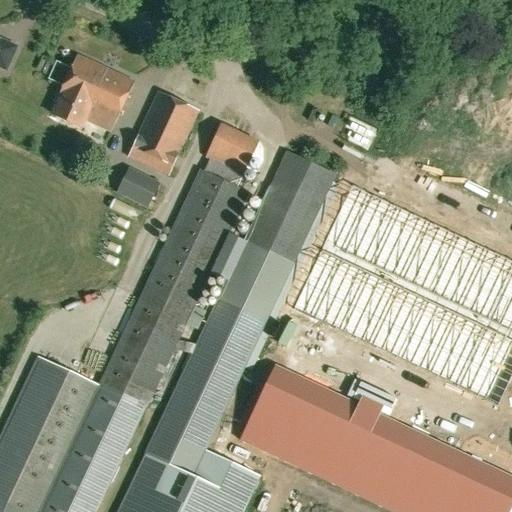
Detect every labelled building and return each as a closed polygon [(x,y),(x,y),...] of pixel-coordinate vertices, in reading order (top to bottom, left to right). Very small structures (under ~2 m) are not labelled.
[(0,66),(6,69),(16,47),(0,40),(0,66)] [(114,126),(134,82),(78,56),(58,99),(59,100),(53,115),(81,128),(85,120),(104,129),(107,122),(114,126)] [(166,180),(197,112),(157,93),(125,162),(138,168),(141,163),(155,170),(153,174),(166,180)] [(39,358),(0,439),(0,501),(22,511),(96,511),(173,349),(193,354),(118,511),(243,511),(260,477),(253,473),(204,450),(243,367),(249,368),(251,369),(266,337),(274,340),(282,323),(274,319),(337,185),(330,182),(334,175),(288,153),(246,243),(230,236),(213,273),(228,280),(197,346),(177,341),(185,325),(197,331),(206,312),(193,306),(247,193),(236,188),(243,174),(244,173),(255,178),(266,154),(255,148),(258,141),(221,123),(205,157),(209,159),(203,173),(200,171),(99,387),(39,358)] [(116,194),(147,210),(160,184),(129,168),(116,194)] [(498,408),(511,377),(511,262),(349,185),(288,314),(498,408)] [(387,511),(511,511),(511,476),(276,365),(239,442),(387,511)] [(388,416),(396,399),(353,379),(345,396),(388,416)]
